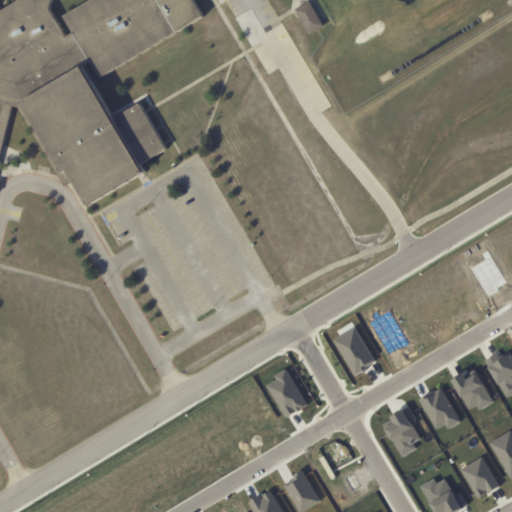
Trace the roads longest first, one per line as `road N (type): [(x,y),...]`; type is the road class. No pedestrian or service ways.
road 1 (residential): [(0,505),(511,198)]
road 2 (residential): [(511,313),(181,511)]
road 3 (residential): [(298,329),(406,511)]
